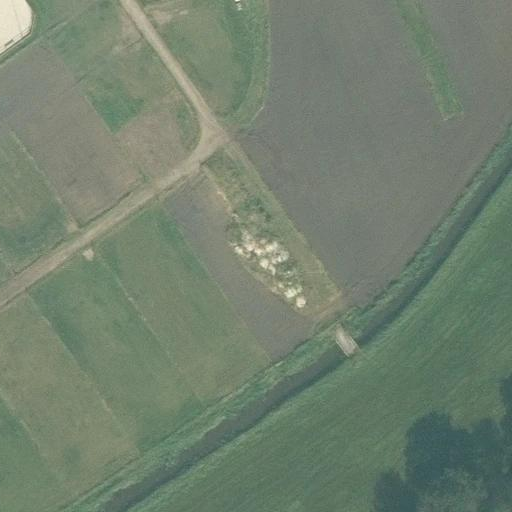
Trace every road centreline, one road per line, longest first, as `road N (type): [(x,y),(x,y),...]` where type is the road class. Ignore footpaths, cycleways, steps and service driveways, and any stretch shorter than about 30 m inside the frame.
road 1 (track): [(124,0),(211,125),(210,139),(164,182),(0,299)]
road 2 (track): [(259,0),(260,76),(247,116),(210,139)]
